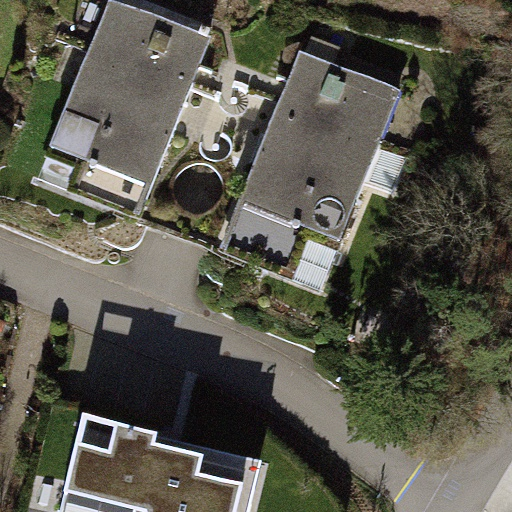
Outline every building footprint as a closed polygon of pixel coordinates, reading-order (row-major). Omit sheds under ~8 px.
[(108,4),(80,76),(182,116),(210,44),(108,4)] [(271,129),(299,57),(217,25),(210,44),(182,116),(146,208),(139,226),(221,258),(228,239),(271,129)] [(299,57),(271,129),(371,169),(400,95),(299,57)] [(182,116),(80,76),(54,143),(82,154),(91,186),(146,208),(182,116)] [(371,169),(271,129),(228,239),(270,255),(314,235),(342,246),(371,169)] [(84,428),(63,511),(240,511),(251,467),(84,428)]
